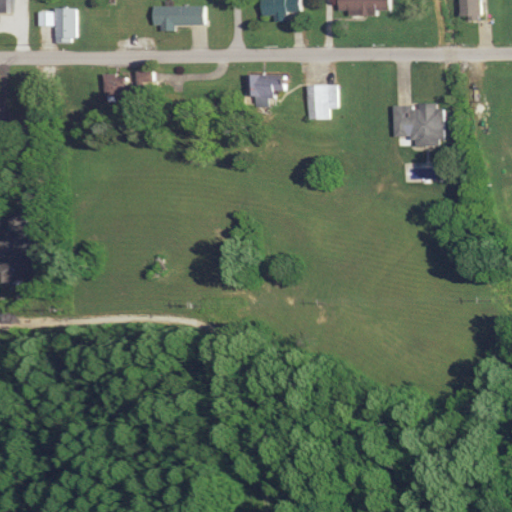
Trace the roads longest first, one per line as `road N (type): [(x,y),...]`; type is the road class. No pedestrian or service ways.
road 1 (residential): [(0,57),(511,52)]
road 2 (residential): [(0,317),(166,313),(208,328),(226,358),(266,511)]
